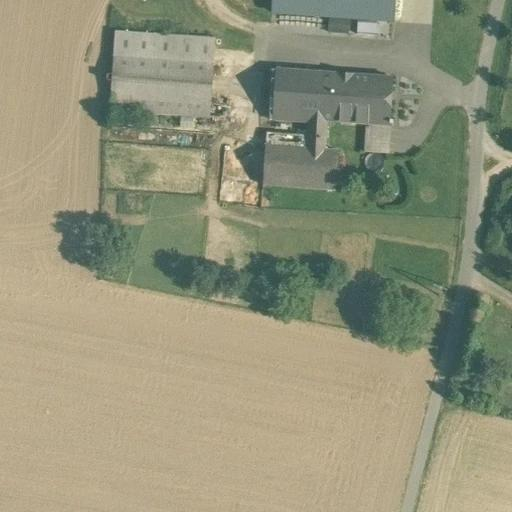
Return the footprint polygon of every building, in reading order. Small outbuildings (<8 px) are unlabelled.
[(295,0),(294,21),(323,22),(394,25),(395,0),(295,0)] [(216,39),(116,33),(114,58),(214,65),(216,39)] [(214,65),(114,58),(111,111),(211,117),(214,65)] [(337,74),(277,70),(274,120),(310,123),(308,149),(267,146),(264,185),(336,190),(339,151),(326,150),(328,121),(335,122),(337,74)] [(393,78),(337,74),(335,122),(367,124),(391,126),(393,78)] [(391,126),(367,124),(366,152),(390,154),(391,126)]
